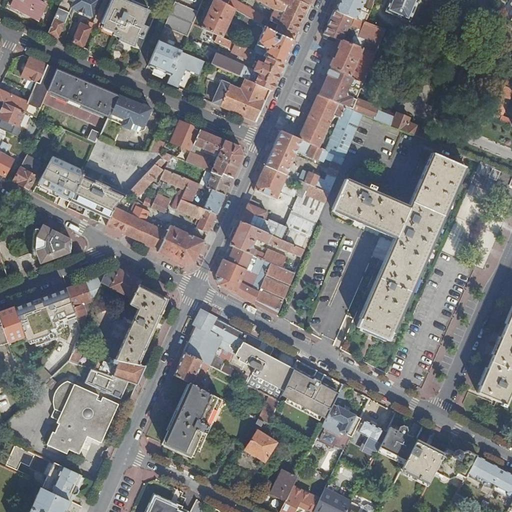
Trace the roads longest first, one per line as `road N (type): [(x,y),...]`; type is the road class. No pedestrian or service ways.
road 1 (residential): [(435,415),(197,287)]
road 2 (residential): [(262,139),(16,35)]
road 3 (residential): [(511,251),(435,415)]
road 4 (tertiary): [(124,450),(197,287)]
road 5 (tertiary): [(197,287),(262,139)]
road 6 (tertiary): [(262,139),(326,0)]
road 7 (residential): [(123,248),(0,183)]
road 8 (residential): [(124,450),(246,511)]
road 9 (residential): [(123,248),(0,294)]
